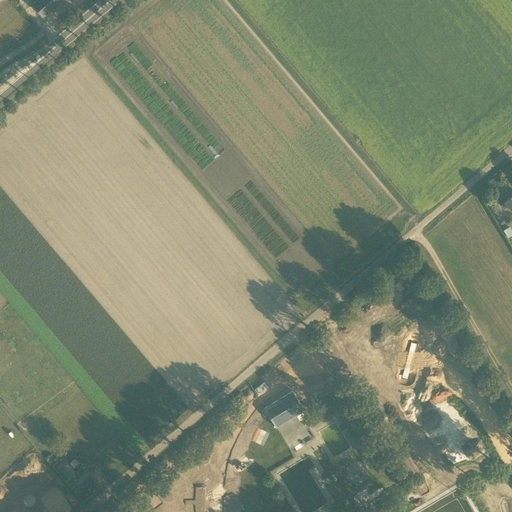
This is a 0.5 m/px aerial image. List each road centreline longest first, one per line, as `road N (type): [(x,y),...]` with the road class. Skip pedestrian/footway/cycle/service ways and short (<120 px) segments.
road 1 (unclassified): [(85,511),(511,151)]
road 2 (track): [(413,234),(511,397)]
